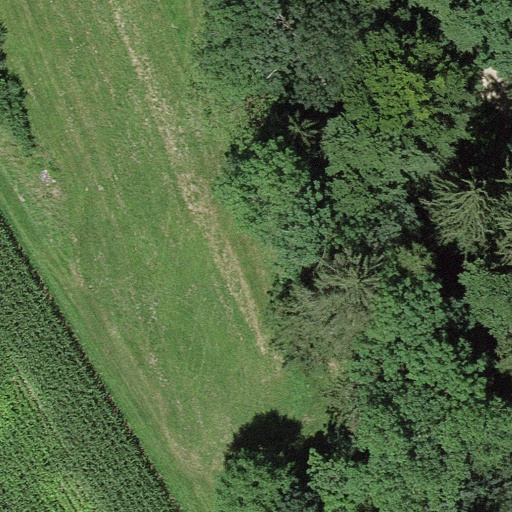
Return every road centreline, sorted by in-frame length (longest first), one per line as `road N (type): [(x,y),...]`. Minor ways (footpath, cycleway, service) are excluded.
road 1 (track): [(0,163),(218,511)]
road 2 (track): [(511,119),(405,0)]
